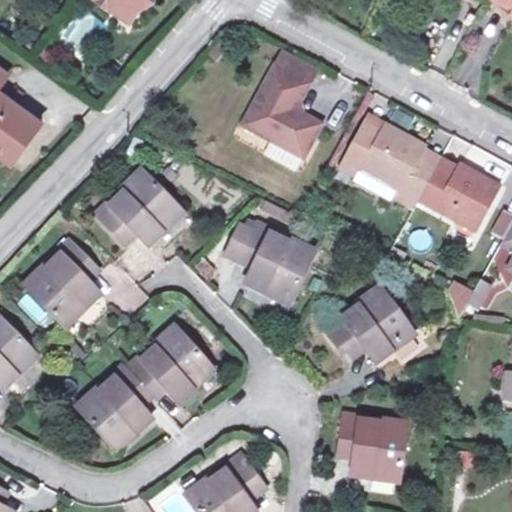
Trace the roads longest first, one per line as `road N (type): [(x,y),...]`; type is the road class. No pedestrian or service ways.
road 1 (unclassified): [(226,0),(0,240)]
road 2 (residential): [(0,444),(79,487),(120,482),(219,418),(282,396)]
road 3 (residential): [(244,0),(511,145)]
road 4 (residential): [(282,396),(259,355),(169,266)]
